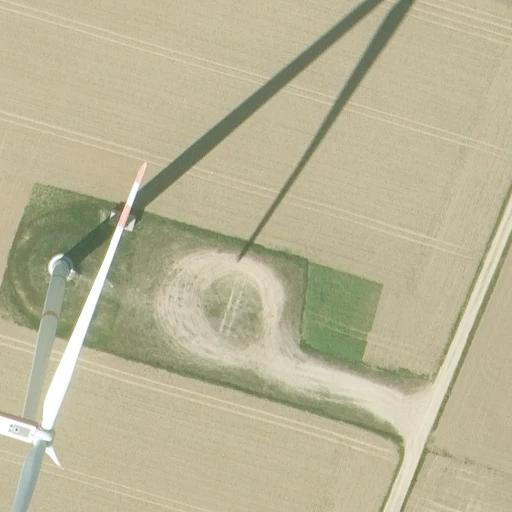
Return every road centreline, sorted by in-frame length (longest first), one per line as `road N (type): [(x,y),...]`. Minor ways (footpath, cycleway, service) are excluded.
road 1 (track): [(388,511),(511,210)]
road 2 (track): [(428,415),(116,324)]
